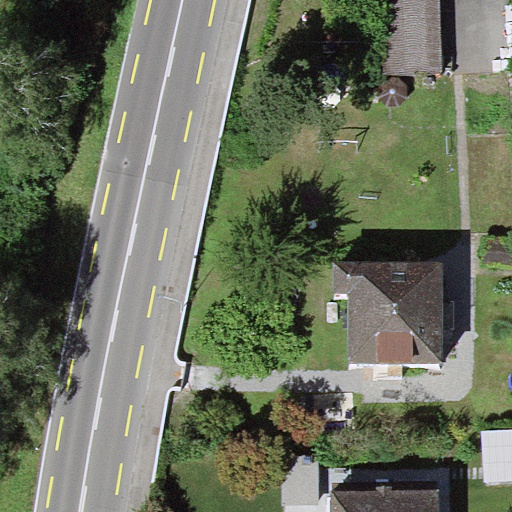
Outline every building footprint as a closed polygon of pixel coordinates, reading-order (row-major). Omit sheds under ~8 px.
[(440,74),(439,0),(382,0),(384,75),(440,74)] [(511,240),(485,241),(485,270),(511,269),(511,240)] [(444,271),(337,268),(335,304),(354,304),(353,370),(396,372),(441,373),(444,271)] [(511,481),(511,429),(490,431),(493,482),(511,481)] [(437,511),(437,498),(333,499),(332,511),(437,511)]
